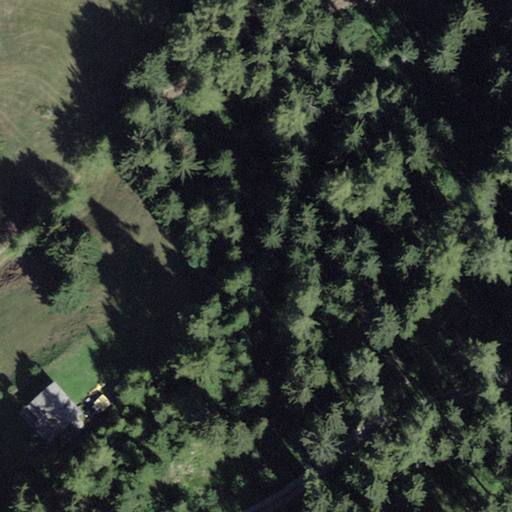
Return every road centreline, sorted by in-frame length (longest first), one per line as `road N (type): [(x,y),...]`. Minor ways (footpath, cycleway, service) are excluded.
road 1 (track): [(511,68),(443,83),(211,78),(143,108),(45,243),(0,278)]
road 2 (track): [(511,370),(357,432),(298,487),(255,511)]
